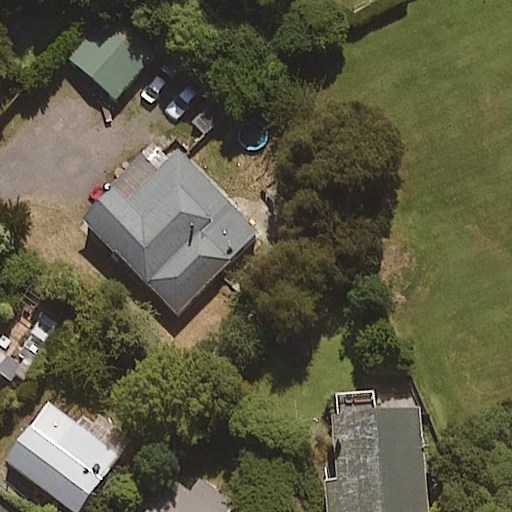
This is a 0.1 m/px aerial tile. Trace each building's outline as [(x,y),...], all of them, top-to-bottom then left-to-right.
[(152,62),(107,23),(69,66),(114,106),(152,62)] [(141,132),(177,90),(157,72),(121,114),(141,132)] [(166,169),(153,157),(83,230),(178,322),(261,235),(179,155),(166,169)] [(14,363),(0,353),(0,379),(20,393),(60,334),(42,321),(14,363)] [(424,511),(420,394),(324,398),(328,511),(424,511)] [(81,511),(119,461),(49,410),(7,468),(67,511),(81,511)] [(174,481),(152,511),(232,511),(236,507),(201,482),(193,493),(174,481)]
